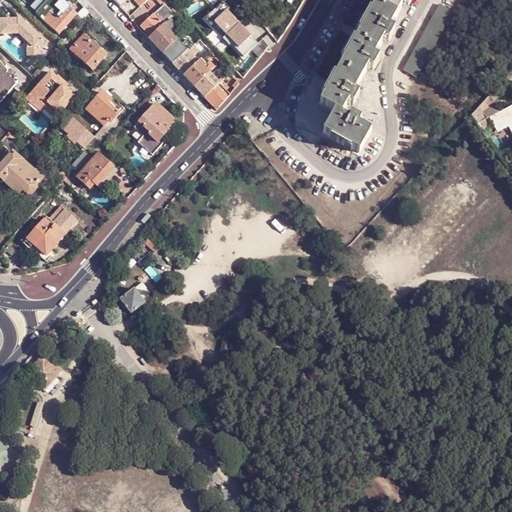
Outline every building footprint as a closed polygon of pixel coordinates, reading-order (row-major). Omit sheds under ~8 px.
[(47,0),(35,14),(59,35),(77,15),(65,5),(69,0),(47,0)] [(165,5),(169,9),(178,0),(165,0),(163,3),(165,5)] [(358,154),(370,133),(358,126),(360,121),(349,115),(347,119),(341,116),(347,104),(352,107),(359,95),(354,92),(367,68),(372,71),(379,59),(374,57),(383,40),(388,42),(394,31),(390,28),(403,4),(408,7),(411,0),(377,0),(367,18),(366,18),(361,26),(362,27),(351,47),(350,46),(345,54),(347,55),(331,82),(330,82),(326,90),(327,90),(319,104),(334,112),(322,134),(336,142),(335,143),(343,147),(344,146),(358,154)] [(230,9),(224,2),(206,19),(230,45),(231,44),(244,58),(258,44),(227,11),(230,9)] [(166,23),(174,15),(169,9),(165,5),(154,15),(163,25),(166,23)] [(453,13),(439,6),(403,72),(416,79),(453,13)] [(151,37),(163,25),(154,15),(153,14),(141,26),(151,37)] [(33,48),(34,49),(36,47),(40,51),(46,44),(19,18),(18,20),(0,20),(0,35),(19,34),(33,48)] [(163,25),(174,36),(176,33),(173,30),(177,27),(170,20),(167,24),(166,23),(163,25)] [(162,53),(177,39),(174,36),(163,25),(151,37),(149,39),(162,53)] [(85,37),(102,53),(105,50),(87,35),(85,37)] [(107,56),(102,53),(85,37),(71,52),(93,71),(107,56)] [(184,47),(177,39),(162,53),(173,65),(187,51),(184,47)] [(36,47),(34,49),(33,48),(27,49),(27,57),(40,56),(40,51),(36,47)] [(187,51),(173,65),(184,75),(198,62),(192,55),(188,52),(187,51)] [(200,60),(198,62),(205,69),(207,68),(200,60)] [(184,75),(194,87),(209,73),(205,69),(198,62),(184,75)] [(0,67),(0,103),(15,85),(0,67)] [(48,75),(75,99),(75,98),(65,89),(59,83),(62,80),(58,76),(56,78),(50,73),(48,75)] [(194,87),(205,97),(219,84),(209,73),(194,87)] [(55,120),(75,99),(48,75),(26,100),(40,113),(44,110),(55,120)] [(231,76),(225,81),(234,90),(239,85),(231,76)] [(59,83),(65,89),(69,86),(62,80),(59,83)] [(217,110),(230,95),(219,84),(205,97),(217,110)] [(102,93),(95,87),(89,93),(88,95),(95,101),(102,93)] [(115,104),(102,93),(95,101),(87,110),(105,126),(109,121),(120,109),(115,104)] [(489,96),(471,115),(478,123),(500,111),(489,96)] [(120,109),(109,121),(111,123),(119,115),(119,116),(125,110),(117,102),(115,104),(120,109)] [(155,104),(139,123),(134,130),(144,138),(138,145),(152,158),(166,143),(162,139),(173,126),(170,123),(173,120),(155,104)] [(70,137),(80,126),(69,116),(59,127),(70,137)] [(0,144),(7,150),(17,139),(10,132),(0,143),(0,144)] [(0,167),(0,177),(19,195),(23,190),(28,195),(32,194),(37,189),(36,186),(42,179),(38,175),(33,171),(13,153),(0,167)] [(99,190),(107,182),(116,172),(98,155),(77,179),(89,190),(93,185),(99,190)] [(110,184),(107,182),(99,190),(102,193),(110,184)] [(23,190),(19,195),(24,199),(28,195),(23,190)] [(64,193),(59,198),(66,204),(70,198),(64,193)] [(54,223),(65,210),(60,205),(51,214),(53,216),(50,219),(48,217),(46,218),(45,220),(54,228),(55,226),(56,225),(54,223)] [(77,221),(65,210),(54,223),(56,225),(55,226),(65,235),(77,221)] [(65,235),(55,226),(54,228),(45,220),(46,218),(41,214),(37,219),(42,224),(33,234),(28,239),(47,256),(52,250),(65,235)] [(149,227),(144,233),(154,242),(159,236),(149,227)] [(28,239),(33,234),(30,231),(21,242),(35,253),(36,252),(44,259),(47,256),(28,239)] [(55,253),(52,250),(47,256),(44,259),(47,262),(55,253)] [(131,314),(145,304),(135,290),(121,300),(131,314)] [(59,369),(40,352),(23,371),(42,388),(59,369)] [(44,403),(38,401),(30,425),(36,427),(44,403)]
